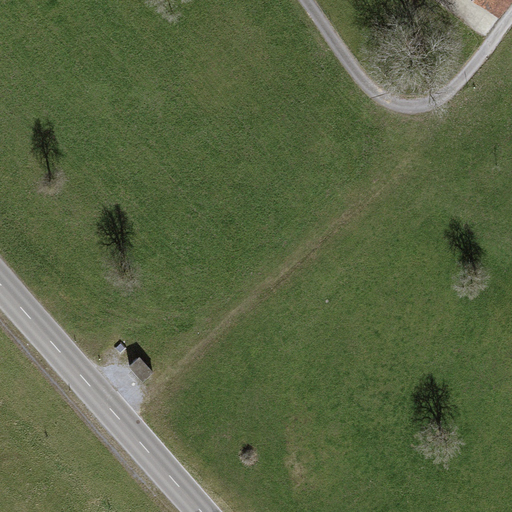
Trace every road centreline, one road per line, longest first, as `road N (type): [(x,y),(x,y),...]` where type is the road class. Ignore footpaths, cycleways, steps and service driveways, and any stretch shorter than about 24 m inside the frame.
road 1 (secondary): [(0,282),(201,511)]
road 2 (track): [(511,14),(457,84),(413,105),(386,99),(362,80),(305,0)]
